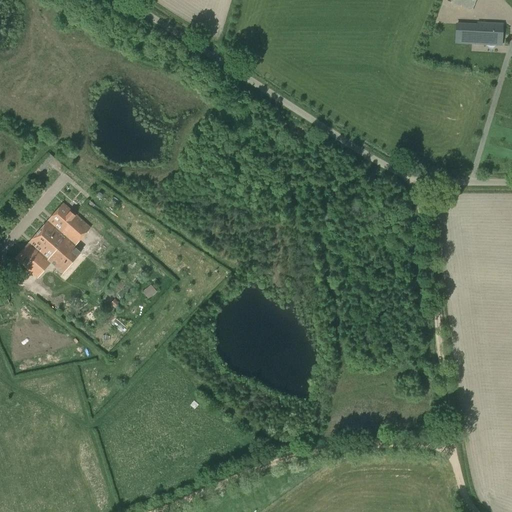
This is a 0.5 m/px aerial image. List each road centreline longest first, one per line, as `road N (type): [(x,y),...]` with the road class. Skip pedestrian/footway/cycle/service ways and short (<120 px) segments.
road 1 (tertiary): [(511,182),(405,176),(126,0)]
road 2 (track): [(479,511),(453,450),(416,436),(301,453),(162,511)]
road 3 (track): [(453,450),(415,179)]
